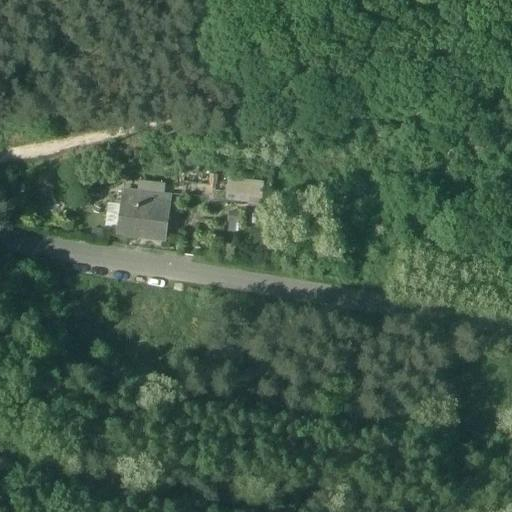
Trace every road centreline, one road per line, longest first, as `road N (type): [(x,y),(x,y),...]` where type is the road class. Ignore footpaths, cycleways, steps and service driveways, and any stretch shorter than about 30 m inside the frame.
road 1 (unknown): [(0,147),(309,79),(405,70),(511,84)]
road 2 (residential): [(0,244),(511,330)]
